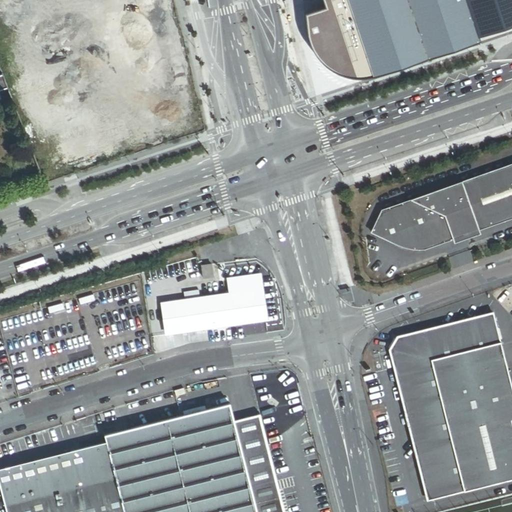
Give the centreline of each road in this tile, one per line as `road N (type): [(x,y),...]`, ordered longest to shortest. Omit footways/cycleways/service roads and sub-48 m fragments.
road 1 (unclassified): [(0,425),(310,340)]
road 2 (primary): [(0,272),(276,180)]
road 3 (primary): [(269,152),(0,242)]
road 4 (primary): [(511,69),(269,152)]
road 5 (primary): [(276,180),(511,102)]
road 6 (residential): [(334,332),(511,266)]
road 7 (unclassified): [(194,0),(212,65),(255,98)]
